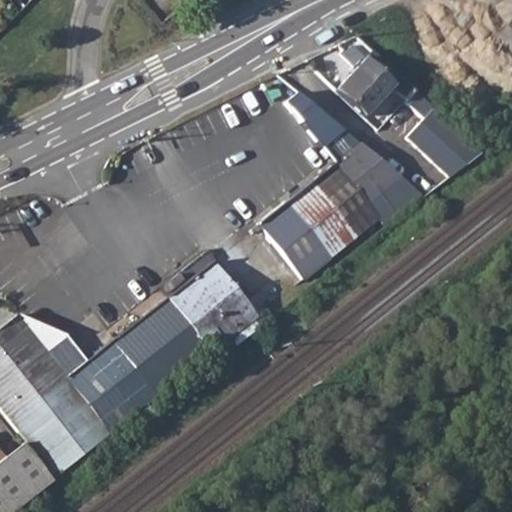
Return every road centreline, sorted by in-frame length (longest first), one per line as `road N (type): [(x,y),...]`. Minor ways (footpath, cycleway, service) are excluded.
road 1 (tertiary): [(78,124),(339,0)]
road 2 (residential): [(99,0),(86,27),(78,124)]
